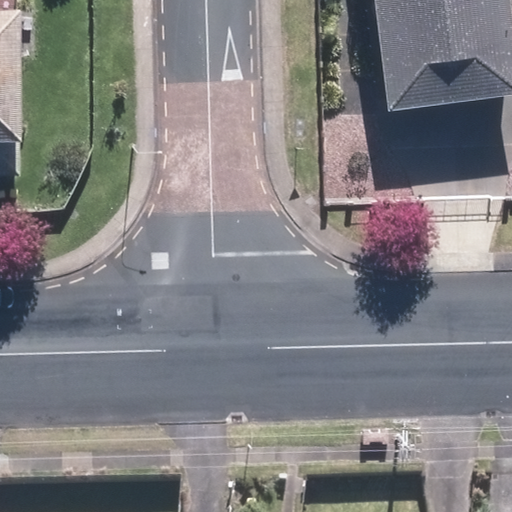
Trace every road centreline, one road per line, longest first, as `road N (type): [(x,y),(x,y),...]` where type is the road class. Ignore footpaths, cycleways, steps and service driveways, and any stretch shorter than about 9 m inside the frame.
road 1 (residential): [(203,0),(215,349)]
road 2 (tertiary): [(215,349),(511,344)]
road 3 (tertiary): [(0,355),(215,349)]
